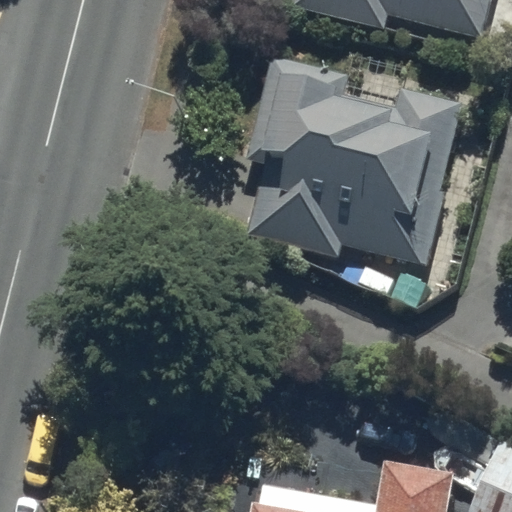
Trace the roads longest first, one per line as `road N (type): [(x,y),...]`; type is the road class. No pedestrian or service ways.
road 1 (tertiary): [(85,0),(37,201)]
road 2 (tertiary): [(37,201),(0,345)]
